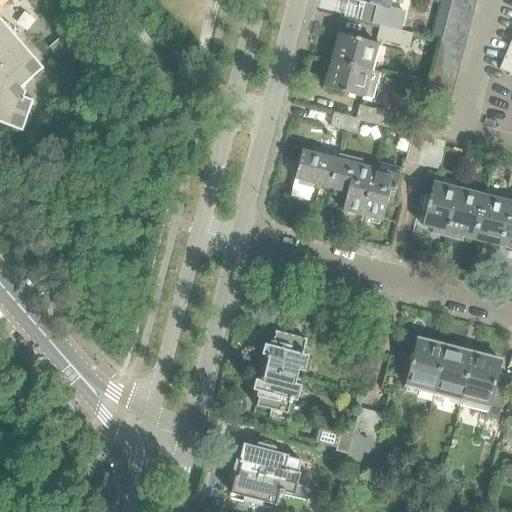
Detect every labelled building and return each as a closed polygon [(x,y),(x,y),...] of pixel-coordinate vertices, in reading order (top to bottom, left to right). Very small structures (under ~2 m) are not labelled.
[(0,0),(0,123),(15,130),(23,133),(33,101),(24,98),(26,93),(22,88),(44,69),(0,19),(0,0)] [(389,7),(390,0),(349,0),(365,4),(360,21),(381,26),(401,32),(406,12),(389,7)] [(473,15),(476,3),(463,0),(452,0),(450,9),(473,15)] [(470,26),(473,15),(450,9),(447,21),(470,26)] [(467,38),(470,26),(447,21),(444,32),(467,38)] [(381,26),(378,39),(409,47),(412,35),(401,32),(381,26)] [(464,49),(467,38),(444,32),(441,44),(464,49)] [(334,60),(365,68),(368,54),(373,55),(376,44),(340,35),(334,60)] [(461,61),(464,49),(441,44),(439,55),(461,61)] [(458,72),(461,61),(439,55),(436,67),(458,72)] [(511,61),(504,58),(499,70),(511,75),(511,61)] [(365,68),(334,60),(326,89),(346,94),(357,97),(362,80),(366,81),(369,69),(365,68)] [(455,84),(458,72),(436,67),(433,78),(455,84)] [(452,95),(455,84),(433,78),(430,90),(452,95)] [(449,107),(452,95),(430,90),(427,101),(449,107)] [(447,118),(449,107),(427,101),(424,113),(447,118)] [(357,120),(360,120),(389,128),(392,114),(361,107),(357,120)] [(444,130),(447,118),(424,113),(421,124),(444,130)] [(356,134),(360,120),(357,120),(334,114),(331,127),(356,134)] [(441,142),(444,130),(421,124),(418,135),(425,137),(441,142)] [(407,160),(418,163),(425,137),(418,135),(413,134),(407,160)] [(425,137),(418,163),(438,168),(443,147),(445,143),(441,142),(425,137)] [(332,189),(339,161),(338,161),(302,151),(295,180),(299,181),(298,184),(313,188),(314,184),(332,189)] [(343,211),(363,216),(373,172),(360,168),(361,162),(339,156),(338,161),(339,161),(332,189),(348,193),(343,211)] [(373,172),(363,216),(383,222),(387,203),(393,205),(401,171),(391,168),(389,176),(373,172)] [(447,238),(459,190),(457,190),(456,194),(443,190),(444,186),(434,184),(431,194),(426,193),(426,195),(422,212),(426,213),(422,227),(432,229),(431,234),(447,238)] [(474,240),(484,197),(474,194),(473,198),(459,194),(460,191),(459,190),(447,238),(462,242),(463,237),(474,240)] [(474,240),(501,247),(509,207),(495,204),(496,200),(484,197),(474,240)] [(509,207),(501,247),(511,249),(511,203),(510,203),(509,207)] [(265,368),(298,377),(300,369),(305,370),(309,355),(304,354),(308,339),(305,338),(306,332),(302,331),(305,319),(280,313),(273,343),(271,342),(270,347),(265,345),(262,356),(268,357),(265,368)] [(434,393),(446,347),(418,340),(407,386),(434,393)] [(460,399),(472,354),(463,352),(464,348),(449,344),(448,348),(446,347),(434,393),(460,399)] [(472,354),(460,399),(459,404),(475,409),(477,404),(489,407),(486,417),(498,420),(506,390),(494,387),(501,361),(472,354)] [(298,377),(265,368),(261,382),(256,380),(253,391),(258,392),(257,397),(259,398),(257,407),(270,410),(268,418),(286,422),(292,400),(297,401),(301,386),(296,385),(298,377)] [(360,409),(354,433),(366,436),(372,412),(360,409)] [(366,436),(377,439),(383,415),(372,412),(366,436)] [(315,441),(337,447),(339,434),(318,429),(315,441)] [(349,453),(354,433),(341,430),(339,434),(337,447),(335,450),(349,453)] [(233,468),(297,485),(300,473),(298,473),(302,461),(282,456),(282,454),(273,452),(274,449),(271,443),(265,442),(258,444),(257,448),(244,444),(240,460),(236,459),(233,468)] [(314,489),(297,485),(233,468),(231,477),(235,478),(231,494),(244,498),(243,502),(249,507),(255,508),(259,506),(261,501),(276,506),(279,495),(307,501),(307,499),(311,500),(314,489)] [(461,511),(450,494),(443,499),(451,511),(461,511)] [(115,511),(118,504),(99,499),(95,511),(115,511)]
